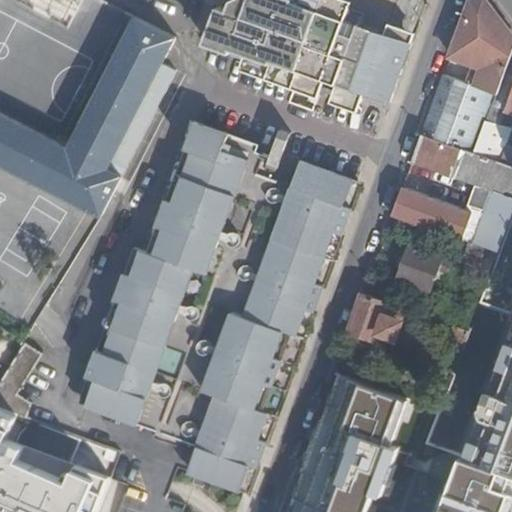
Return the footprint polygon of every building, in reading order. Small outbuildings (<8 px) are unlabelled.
[(232,0),(230,5),(222,3),(208,39),(235,49),(238,44),(371,91),(392,99),(414,39),(398,33),(389,30),(361,20),(324,6),(306,0),(232,0)] [(338,0),(327,0),(324,6),(361,20),(365,10),(338,0)] [(511,34),(485,0),(472,0),(451,56),(504,76),(511,57),(511,55),(511,34)] [(0,162),(17,172),(102,216),(132,163),(135,165),(143,150),(138,148),(180,70),(165,62),(177,38),(137,17),(106,76),(71,146),(0,110),(0,162)] [(511,95),(511,57),(504,76),(499,91),(511,96),(511,95)] [(444,75),(423,135),(476,154),(488,122),(497,94),(444,75)] [(511,96),(499,91),(497,94),(488,122),(502,126),(508,110),(511,96)] [(204,120),(194,146),(215,154),(222,143),(231,144),(236,146),(239,154),(237,163),(252,167),(261,141),(204,120)] [(488,122),(476,154),(501,163),(506,146),(511,130),(502,126),(488,122)] [(270,154),(285,160),(293,138),(278,132),(270,154)] [(476,154),(423,135),(413,162),(451,176),(452,174),(477,184),(471,205),(468,212),(403,188),(393,215),(463,240),(471,243),(475,243),(500,252),(502,247),(508,233),(511,221),(511,166),(501,163),(476,154)] [(101,407),(204,445),(219,450),(214,465),(217,468),(232,474),(238,476),(244,475),(247,471),(250,462),(256,464),(307,322),(351,204),(299,185),(252,167),(237,163),(239,154),(236,146),(231,144),(222,143),(215,154),(194,146),(156,250),(146,247),(141,250),(135,266),(136,270),(146,274),(101,407)] [(310,159),(299,185),(351,204),(360,177),(310,159)] [(397,282),(430,294),(443,255),(411,243),(397,282)] [(500,252),(475,243),(471,243),(466,259),(493,270),(500,252)] [(366,293),(353,329),(358,332),(369,337),(374,335),(377,329),(403,339),(408,324),(403,322),(409,308),(366,293)] [(454,324),(447,343),(462,348),(468,330),(454,324)] [(511,336),(469,455),(511,470),(511,336)] [(0,407),(5,409),(30,417),(34,402),(20,392),(43,354),(25,342),(18,353),(0,382),(0,407)] [(364,511),(407,397),(339,373),(288,511),(511,511),(511,470),(469,455),(445,511),(364,511)] [(94,379),(85,403),(95,407),(104,383),(94,379)] [(0,496),(37,511),(98,511),(112,477),(7,442),(18,418),(0,411),(0,496)] [(219,450),(204,445),(195,471),(247,490),(256,464),(250,462),(247,471),(244,475),(238,476),(232,474),(217,468),(214,465),(219,450)]
